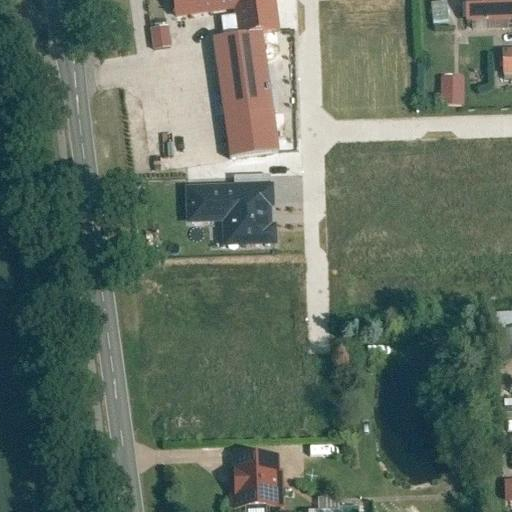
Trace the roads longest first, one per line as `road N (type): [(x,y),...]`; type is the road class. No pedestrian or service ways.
road 1 (tertiary): [(58,0),(129,511)]
road 2 (residential): [(311,130),(319,353)]
road 3 (residential): [(311,130),(511,125)]
road 4 (residential): [(306,0),(311,130)]
